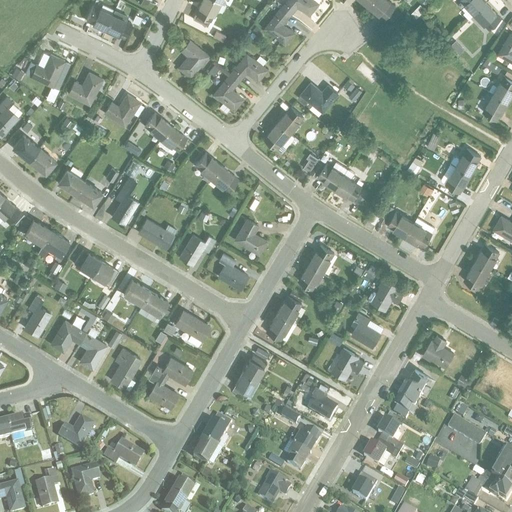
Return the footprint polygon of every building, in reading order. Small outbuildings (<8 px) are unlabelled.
[(219,0),(200,0),(195,11),(196,11),(194,15),(207,22),(209,18),(210,18),(219,0)] [(320,3),(316,0),(283,0),(280,5),(291,13),(298,5),(310,15),(320,3)] [(386,19),(398,4),(392,0),(372,0),(368,6),(386,19)] [(411,12),(419,4),(415,0),(406,0),(403,3),(411,12)] [(462,0),(475,13),(488,1),(487,0),(462,0)] [(491,28),(503,16),(488,1),(475,13),(491,28)] [(106,28),(114,9),(103,4),(101,7),(93,3),(86,19),(106,28)] [(418,4),(412,14),(417,17),(423,7),(418,4)] [(291,13),(280,5),(263,25),(285,43),(296,30),(284,21),(291,13)] [(114,9),(106,28),(124,37),(131,22),(126,20),(128,15),(114,9)] [(140,24),(144,15),(135,11),(131,20),(140,24)] [(262,28),(255,23),(251,28),(257,33),(262,28)] [(214,29),(212,36),(224,40),(227,34),(214,29)] [(511,31),(511,30),(498,52),(511,60),(511,31)] [(209,53),(190,36),(180,47),(188,54),(179,64),(190,74),(209,53)] [(450,45),(459,55),(465,50),(456,40),(450,45)] [(45,66),(50,54),(43,51),(37,63),(45,66)] [(269,69),(246,51),(229,71),(239,80),(246,72),(259,82),(269,69)] [(36,63),(31,75),(30,76),(50,85),(53,86),(54,85),(59,88),(70,62),(51,53),(50,54),(45,66),(37,63),(36,63)] [(487,57),(483,63),(498,71),(502,66),(487,57)] [(31,75),(36,63),(31,61),(25,73),(31,75)] [(17,66),(12,74),(20,79),(24,71),(17,66)] [(74,79),(67,92),(90,105),(104,78),(89,70),(81,83),(74,79)] [(239,80),(229,71),(212,92),(234,110),(245,97),(233,88),(239,80)] [(488,88),(494,92),(509,100),(511,95),(511,77),(501,71),(497,77),(495,76),(488,88)] [(16,79),(9,85),(13,89),(19,83),(16,79)] [(311,80),(300,93),(324,112),(339,92),(329,84),(323,90),(311,80)] [(53,86),(50,85),(45,97),(53,100),(59,88),(54,85),(53,86)] [(349,97),(356,102),(364,92),(357,87),(349,97)] [(111,99),(103,112),(125,126),(141,101),(127,91),(119,104),(111,99)] [(494,92),(484,110),(499,119),(509,100),(494,92)] [(0,109),(1,110),(0,111),(0,134),(2,136),(19,116),(13,111),(18,106),(13,102),(14,101),(7,95),(0,102),(0,109)] [(60,98),(57,105),(63,108),(66,102),(60,98)] [(34,108),(31,104),(26,110),(29,113),(34,108)] [(306,116),(292,104),(278,121),(292,133),(306,116)] [(143,123),(160,136),(172,122),(155,109),(143,123)] [(97,114),(93,120),(98,123),(102,117),(97,114)] [(67,116),(63,122),(70,127),(74,122),(67,116)] [(27,120),(21,127),(27,131),(33,124),(27,120)] [(292,133),(278,121),(264,138),(278,149),(292,133)] [(75,122),(72,127),(76,130),(75,131),(79,135),(85,127),(81,123),(79,125),(75,122)] [(160,136),(177,150),(188,136),(172,122),(160,136)] [(341,132),(349,137),(352,131),(345,126),(341,132)] [(29,160),(40,146),(24,131),(11,146),(29,160)] [(427,145),(434,148),(441,134),(433,131),(427,145)] [(138,153),(142,148),(127,138),(124,144),(138,153)] [(467,145),(456,164),(472,173),(483,154),(467,145)] [(40,146),(29,160),(46,174),(57,160),(40,146)] [(369,151),(374,155),(378,149),(373,146),(369,151)] [(209,181),(212,178),(223,164),(206,150),(195,164),(205,173),(203,175),(209,181)] [(127,166),(133,170),(139,160),(133,156),(127,166)] [(176,163),(168,158),(164,166),(172,170),(176,163)] [(413,161),(408,170),(416,175),(421,166),(413,161)] [(345,173),(327,162),(318,176),(336,188),(345,173)] [(212,178),(228,192),(240,177),(223,164),(212,178)] [(456,164),(445,182),(461,191),(472,173),(456,164)] [(106,175),(113,179),(119,169),(112,165),(106,175)] [(75,194),(85,178),(67,167),(56,182),(75,194)] [(364,184),(345,173),(336,188),(354,199),(364,184)] [(112,215),(126,223),(140,200),(127,193),(136,178),(128,174),(116,195),(122,198),(112,215)] [(85,178),(75,194),(93,206),(104,191),(85,178)] [(423,183),(419,192),(430,198),(435,189),(423,183)] [(362,187),(357,204),(364,207),(370,190),(362,187)] [(5,196),(0,201),(0,215),(9,223),(21,211),(5,196)] [(254,210),(259,201),(254,199),(250,208),(254,210)] [(188,207),(180,203),(177,210),(185,213),(188,207)] [(375,204),(370,219),(377,222),(382,207),(375,204)] [(238,209),(233,206),(228,214),(233,216),(238,209)] [(406,235),(415,220),(397,208),(388,223),(406,235)] [(22,212),(13,222),(17,226),(26,216),(22,212)] [(201,212),(199,217),(207,220),(209,215),(201,212)] [(511,219),(501,213),(493,227),(511,238),(511,219)] [(26,217),(17,231),(19,233),(21,230),(24,232),(32,220),(26,217)] [(147,218),(138,233),(166,250),(175,235),(174,235),(177,230),(168,225),(165,230),(147,218)] [(43,245),(52,230),(34,219),(24,234),(43,245)] [(247,219),(234,240),(259,254),(267,241),(258,236),(254,234),(259,226),(247,219)] [(424,246),(434,231),(415,220),(406,235),(424,246)] [(52,230),(43,245),(38,253),(45,257),(49,249),(61,256),(70,241),(52,230)] [(192,234),(179,257),(193,266),(204,250),(209,253),(217,240),(209,236),(205,242),(192,234)] [(490,269),(500,250),(485,242),(475,260),(490,269)] [(310,263),(325,272),(329,275),(334,268),(331,267),(328,264),(334,254),(320,246),(310,263)] [(92,276),(101,260),(83,250),(74,264),(80,266),(79,267),(92,276)] [(221,257),(219,261),(225,265),(218,276),(241,289),(248,276),(233,267),(236,261),(223,253),(223,254),(222,253),(220,257),(221,257)] [(328,264),(331,267),(338,256),(334,254),(328,264)] [(13,257),(11,260),(14,262),(13,264),(26,272),(30,267),(13,257)] [(101,260),(92,276),(109,287),(119,271),(101,260)] [(479,287),(490,269),(475,260),(465,279),(479,287)] [(51,271),(48,276),(52,279),(61,265),(55,261),(50,270),(51,271)] [(325,272),(310,263),(299,282),(314,291),(325,272)] [(371,265),(367,271),(372,274),(376,268),(371,265)] [(357,266),(353,273),(360,277),(364,270),(357,266)] [(17,273),(13,281),(18,284),(22,276),(17,273)] [(142,305),(151,290),(132,278),(123,294),(142,305)] [(390,298),(393,301),(396,303),(404,293),(398,290),(400,288),(384,279),(379,287),(380,287),(377,292),(374,291),(373,293),(372,292),(369,297),(370,298),(369,300),(371,302),(372,301),(386,310),(382,307),(390,298)] [(58,280),(54,287),(63,292),(67,285),(58,280)] [(28,282),(21,283),(23,290),(30,288),(28,282)] [(0,311),(9,298),(0,293),(3,288),(0,286),(0,311)] [(106,308),(112,312),(123,292),(117,288),(106,308)] [(300,299),(303,294),(293,288),(290,293),(300,299)] [(151,290),(142,305),(138,311),(153,321),(157,315),(160,316),(169,301),(151,290)] [(24,325),(39,334),(52,312),(40,305),(45,297),(37,292),(28,306),(33,310),(24,325)] [(105,295),(98,306),(103,309),(110,298),(105,295)] [(276,314),(296,325),(305,310),(301,307),(302,304),(287,295),(276,314)] [(382,307),(386,310),(393,301),(390,298),(382,307)] [(337,301),(333,308),(339,312),(343,305),(337,301)] [(90,317),(92,313),(81,307),(79,310),(90,317)] [(107,311),(103,318),(112,323),(116,316),(107,311)] [(183,311),(175,325),(191,334),(188,339),(199,346),(202,340),(211,327),(183,311)] [(366,325),(370,319),(359,312),(355,319),(359,322),(352,334),(373,346),(381,333),(366,325)] [(92,313),(90,317),(82,329),(65,319),(50,344),(64,352),(72,339),(79,344),(87,332),(97,316),(92,313)] [(296,325),(276,314),(265,332),(281,341),(283,339),(287,341),(296,325)] [(366,325),(381,333),(384,328),(370,319),(366,325)] [(338,321),(332,330),(338,334),(344,324),(338,321)] [(169,323),(165,329),(171,333),(175,327),(169,323)] [(116,330),(108,345),(114,348),(122,334),(116,330)] [(160,330),(155,340),(161,343),(166,334),(160,330)] [(87,332),(79,344),(87,348),(79,362),(93,370),(108,345),(87,332)] [(332,333),(328,339),(340,346),(344,339),(332,333)] [(432,340),(423,356),(431,361),(432,360),(447,368),(455,353),(445,347),(448,342),(437,336),(434,341),(432,340)] [(310,337),(308,343),(317,346),(319,339),(310,337)] [(151,350),(145,346),(142,351),(149,355),(151,350)] [(120,363),(110,379),(125,389),(126,388),(130,390),(135,381),(131,378),(143,359),(123,347),(115,360),(120,363)] [(176,347),(173,353),(179,356),(183,350),(176,347)] [(258,347),(254,353),(266,359),(269,354),(258,347)] [(340,356),(331,372),(346,380),(353,370),(358,373),(365,361),(359,358),(360,357),(343,347),(338,355),(340,356)] [(416,351),(412,358),(418,361),(422,354),(416,351)] [(243,372),(257,380),(267,363),(253,354),(243,372)] [(153,372),(166,380),(169,376),(185,385),(194,370),(171,356),(164,369),(157,365),(153,372)] [(404,387),(422,397),(428,385),(425,384),(429,378),(414,368),(404,387)] [(166,380),(153,372),(148,370),(144,376),(149,379),(155,383),(148,395),(161,402),(165,396),(175,401),(179,395),(163,385),(166,380)] [(257,380),(243,372),(232,390),(246,399),(257,380)] [(306,373),(302,381),(309,385),(314,377),(306,373)] [(461,374),(457,382),(463,385),(467,377),(461,374)] [(318,388),(326,392),(328,388),(321,384),(318,388)] [(284,392),(282,395),(286,398),(289,392),(293,395),(294,392),(291,390),(291,388),(287,385),(284,392)] [(326,392),(318,388),(315,386),(312,393),(316,396),(308,409),(330,422),(339,407),(324,399),(328,393),(326,392)] [(456,386),(449,398),(455,401),(462,389),(456,386)] [(422,397),(404,387),(394,405),(397,406),(394,412),(406,419),(410,413),(413,415),(417,408),(416,407),(422,397)] [(427,401),(423,407),(429,410),(433,404),(427,401)] [(278,402),(272,412),(276,414),(282,404),(278,402)] [(455,416),(456,416),(462,405),(458,403),(457,402),(450,413),(452,414),(455,416)] [(268,406),(264,412),(269,415),(273,408),(268,406)] [(286,409),(282,416),(296,425),(301,418),(286,409)] [(230,410),(227,414),(237,419),(239,415),(230,410)] [(202,439),(222,450),(223,450),(229,439),(225,436),(232,422),(218,414),(215,421),(213,420),(202,439)] [(13,436),(34,431),(30,415),(9,420),(13,436)] [(456,416),(455,416),(448,427),(480,446),(487,435),(456,416)] [(65,426),(59,436),(81,449),(94,425),(81,417),(73,431),(65,426)] [(379,440),(400,452),(404,446),(394,440),(402,428),(385,418),(377,432),(382,435),(379,440)] [(0,439),(13,436),(9,420),(0,421),(0,439)] [(290,441),(312,454),(322,436),(307,427),(303,434),(301,433),(296,431),(290,441)] [(487,428),(485,432),(489,434),(488,435),(493,438),(496,432),(492,429),(491,430),(487,428)] [(222,450),(202,439),(192,457),(208,466),(209,463),(213,465),(222,450)] [(400,452),(379,440),(376,445),(372,442),(363,456),(384,468),(391,456),(396,459),(400,452)] [(131,452),(133,448),(121,441),(114,453),(107,449),(103,457),(116,465),(120,458),(135,468),(141,458),(131,452)] [(312,454),(290,441),(284,452),(290,457),(286,463),(301,472),(312,454)] [(100,443),(93,451),(98,455),(104,447),(100,443)] [(131,452),(141,458),(143,454),(133,448),(131,452)] [(492,476),(511,487),(511,450),(510,449),(508,448),(492,476)] [(272,455),(269,461),(281,468),(285,462),(272,455)] [(430,457),(427,467),(437,470),(440,460),(430,457)] [(409,458),(406,463),(417,469),(420,464),(409,458)] [(236,459),(232,463),(242,469),(245,464),(236,459)] [(258,463),(253,470),(257,473),(262,465),(258,463)] [(96,464),(70,471),(78,500),(95,496),(91,482),(100,480),(96,464)] [(205,468),(202,474),(209,478),(210,476),(220,482),(223,477),(212,471),(212,472),(205,468)] [(50,478),(35,483),(42,508),(59,503),(54,485),(59,484),(55,470),(48,472),(50,478)] [(267,481),(258,496),(274,505),(280,494),(286,497),(292,486),(286,483),(288,481),(271,472),(266,480),(267,481)] [(359,481),(352,494),(353,495),(367,503),(378,482),(362,473),(357,480),(359,481)] [(492,484),(491,484),(494,486),(490,493),(498,498),(499,496),(506,501),(511,490),(511,487),(492,476),(486,473),(483,479),(492,484)] [(172,493),(186,502),(197,483),(183,475),(172,493)] [(398,475),(394,482),(405,488),(409,481),(398,475)] [(420,475),(416,482),(422,486),(426,478),(420,475)] [(484,485),(484,487),(489,489),(491,484),(492,484),(483,479),(481,477),(478,482),(484,485)] [(465,491),(477,498),(484,487),(484,485),(478,482),(472,478),(465,491)] [(9,511),(16,511),(27,509),(19,481),(0,486),(0,500),(6,499),(9,511)] [(477,498),(465,491),(460,489),(458,493),(456,491),(454,495),(456,496),(455,497),(463,502),(464,500),(475,506),(478,499),(477,498)] [(180,511),(186,502),(172,493),(161,511),(162,511),(180,511)] [(453,498),(450,503),(455,506),(459,501),(453,498)]
